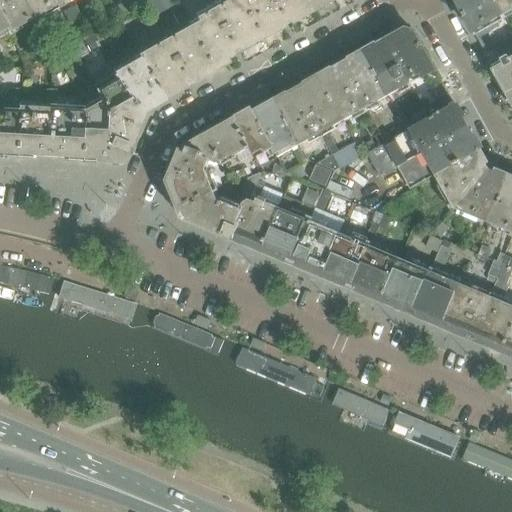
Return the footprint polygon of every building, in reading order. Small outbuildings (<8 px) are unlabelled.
[(37,15),(28,0),(0,0),(0,12),(8,28),(10,31),(37,15)] [(64,0),(28,0),(37,15),(64,0)] [(174,6),(169,0),(154,0),(148,4),(156,17),(174,6)] [(259,42),(260,39),(261,39),(238,0),(229,0),(196,19),(198,22),(189,27),(213,71),(214,69),(217,71),(223,67),(224,64),(225,63),(223,60),(250,45),(253,46),(259,42)] [(210,5),(207,0),(196,0),(202,9),(210,5)] [(311,11),(304,0),(238,0),(261,39),(261,40),(262,39),(262,38),(265,39),(271,36),(272,32),(300,17),(303,18),(309,14),(310,11),(311,11)] [(304,0),(311,11),(311,12),(312,11),(312,10),(315,11),(322,7),(322,4),(329,0),(304,0)] [(503,16),(494,0),(458,0),(458,3),(464,14),(463,15),(487,56),(500,47),(493,44),(488,35),(486,25),(503,16)] [(511,0),(494,0),(503,16),(511,10),(511,0)] [(81,18),(75,6),(69,10),(75,21),(81,18)] [(75,21),(69,10),(63,13),(69,25),(75,21)] [(0,32),(8,28),(0,12),(0,32)] [(160,34),(153,21),(145,26),(151,38),(160,34)] [(114,34),(109,25),(92,34),(98,44),(114,34)] [(213,71),(189,27),(139,55),(141,59),(165,100),(173,95),(174,92),(202,76),(205,78),(211,74),(212,71),(213,71)] [(435,71),(414,33),(406,31),(376,48),(375,46),(363,53),(389,98),(410,85),(435,71)] [(26,46),(22,39),(19,37),(13,41),(19,52),(25,49),(26,46)] [(98,48),(92,37),(83,42),(89,53),(98,48)] [(493,67),(511,56),(511,40),(511,41),(502,46),(500,47),(487,56),(493,67)] [(389,98),(363,53),(351,60),(352,61),(344,65),(332,72),(331,71),(319,78),(343,122),(365,110),(367,110),(389,98)] [(511,91),(511,56),(493,67),(508,94),(511,91)] [(64,65),(60,57),(49,63),(53,70),(64,65)] [(165,100),(141,59),(115,73),(118,79),(135,109),(141,113),(165,100)] [(343,122),(319,78),(307,85),(308,86),(287,97),(287,96),(275,103),(300,147),(343,122)] [(120,164),(141,113),(135,109),(118,79),(97,91),(102,101),(83,111),(81,162),(120,164)] [(443,85),(430,93),(436,103),(449,96),(443,85)] [(15,158),(18,107),(19,97),(0,96),(0,155),(0,157),(15,158)] [(428,108),(424,110),(430,121),(455,107),(449,96),(436,103),(428,108)] [(300,147),(275,103),(255,114),(278,159),(280,163),(281,164),(281,163),(290,178),(291,179),(293,178),(301,181),(307,177),(302,167),(296,155),(302,152),(300,147)] [(81,162),(83,111),(18,107),(15,158),(31,159),(31,154),(66,157),(66,161),(81,162)] [(480,151),(455,107),(430,121),(424,124),(401,137),(392,142),(386,145),(377,150),(369,155),(381,178),(393,199),(436,175),(480,151)] [(278,159),(255,114),(253,110),(234,121),(235,122),(250,150),(253,156),(261,169),(278,159)] [(250,150),(235,122),(188,147),(189,149),(187,155),(182,152),(169,182),(180,209),(216,193),(207,172),(210,165),(215,167),(231,158),(233,160),(250,150)] [(388,134),(382,137),(386,145),(392,142),(388,134)] [(372,142),(362,148),(367,156),(369,155),(377,150),(372,142)] [(339,153),(333,157),(340,170),(346,167),(363,158),(359,151),(356,145),(346,151),(349,155),(342,159),(339,153)] [(490,224),(510,178),(497,172),(496,176),(492,174),(486,169),(484,165),(487,163),(480,151),(436,175),(455,210),(490,224)] [(333,157),(318,165),(335,173),(340,170),(333,157)] [(274,166),(273,175),(290,178),(281,163),(281,164),(280,163),(274,166)] [(326,188),(332,174),(316,167),(310,182),(326,188)] [(246,178),(242,171),(233,176),(237,183),(246,178)] [(251,199),(261,175),(260,175),(248,180),(242,195),(251,199)] [(511,178),(510,178),(490,224),(511,233),(511,178)] [(236,185),(234,179),(224,183),(227,189),(236,185)] [(231,239),(241,213),(221,205),(216,193),(180,209),(184,219),(231,239)] [(394,221),(409,210),(403,201),(388,212),(394,221)] [(294,265),(311,224),(258,202),(256,206),(246,202),(241,213),(231,239),(294,265)] [(379,228),(385,217),(378,213),(368,235),(374,239),(379,228)] [(385,231),(390,220),(390,219),(385,217),(379,228),(385,231)] [(352,290),(369,249),(338,236),(311,224),(294,265),(352,290)] [(441,240),(449,230),(443,224),(434,234),(441,240)] [(443,328),(460,286),(463,278),(443,270),(450,254),(471,262),(474,254),(444,242),(430,274),(400,261),(383,302),(443,328)] [(383,302),(400,261),(369,249),(352,290),(383,302)] [(511,259),(505,256),(501,265),(511,270),(511,259)] [(503,353),(511,331),(511,307),(502,304),(509,288),(506,287),(511,273),(511,270),(501,265),(494,262),(488,276),(498,281),(490,299),(460,286),(443,328),(503,353)] [(51,279),(0,267),(0,287),(16,291),(15,295),(36,300),(37,296),(46,298),(51,279)] [(130,324),(136,306),(61,283),(55,302),(130,324)] [(131,300),(135,291),(126,288),(123,297),(131,300)] [(219,355),(225,342),(156,315),(152,323),(155,328),(219,355)] [(207,330),(211,322),(200,318),(196,325),(207,330)] [(511,331),(503,353),(511,356),(511,331)] [(262,352),(266,345),(254,340),(251,347),(262,352)] [(329,384),(243,349),(234,367),(320,403),(329,384)] [(384,429),(391,412),(340,392),(333,407),(344,412),(340,423),(364,433),(369,422),(384,429)] [(460,442),(396,415),(387,436),(452,463),(460,442)] [(476,444),(480,435),(481,434),(474,431),(473,432),(469,441),(476,444)] [(511,482),(511,463),(464,445),(458,460),(483,470),(481,475),(501,484),(503,479),(511,482)]
